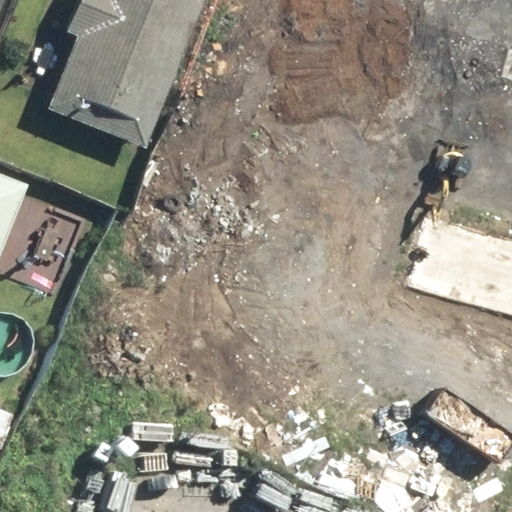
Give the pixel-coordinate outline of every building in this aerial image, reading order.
[(199,0),(50,0),(40,29),(67,40),(41,108),(144,147),(199,0)] [(353,216),(414,0),(358,0),(324,119),(308,114),(285,196),(353,216)] [(511,0),(457,0),(440,55),(490,71),(494,60),(511,65),(511,0)] [(0,215),(11,187),(0,183),(0,215)] [(511,239),(421,215),(398,299),(511,329),(511,239)]
